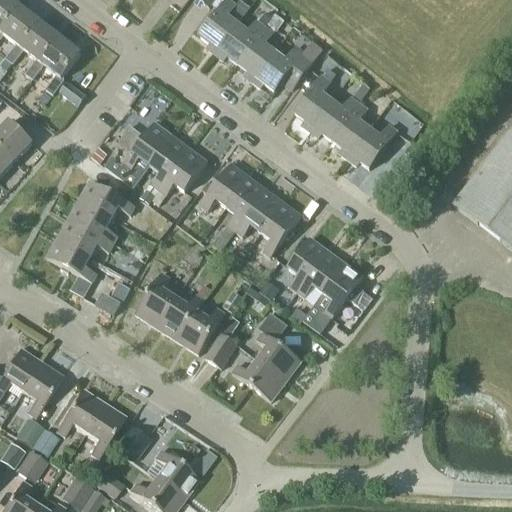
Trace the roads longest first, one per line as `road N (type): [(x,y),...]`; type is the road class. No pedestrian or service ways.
road 1 (residential): [(405,484),(419,263),(68,0)]
road 2 (residential): [(265,490),(236,447),(0,293)]
road 3 (unclassified): [(405,484),(305,478),(265,490)]
